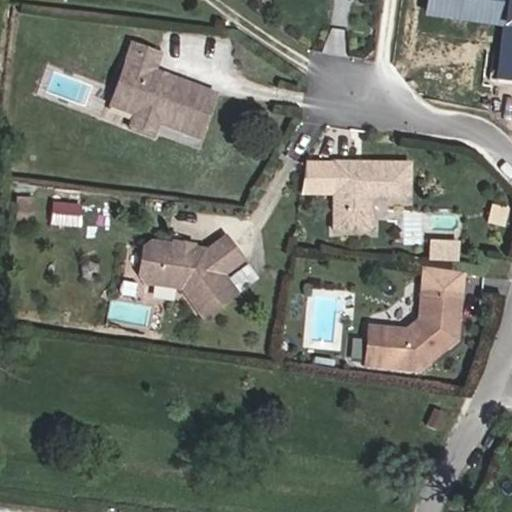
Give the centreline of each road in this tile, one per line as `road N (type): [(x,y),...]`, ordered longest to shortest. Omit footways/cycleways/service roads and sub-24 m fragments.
road 1 (residential): [(511,326),(438,511)]
road 2 (residential): [(511,175),(344,101)]
